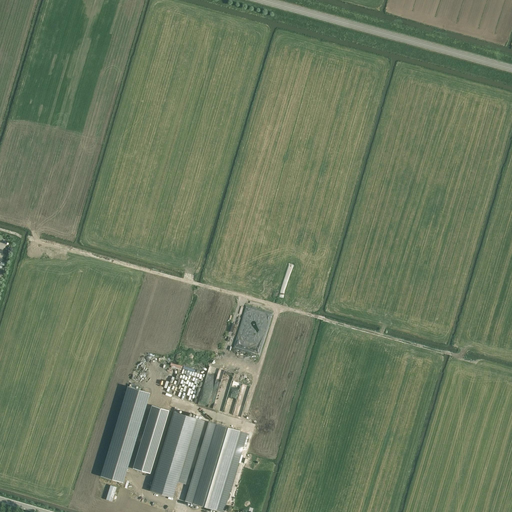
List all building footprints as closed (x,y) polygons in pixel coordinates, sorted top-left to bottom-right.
[(182,365),(175,387),(185,390),(192,368),(182,365)] [(201,375),(198,388),(201,388),(204,389),(208,372),(205,372),(204,376),(201,375)] [(127,386),(100,476),(123,483),(150,393),(127,386)] [(150,491),(173,497),(178,481),(186,484),(205,421),(196,418),(174,411),(150,491)] [(218,511),(221,511),(223,511),(241,455),(234,453),(241,431),(214,423),(208,445),(204,444),(187,501),(191,502),(190,503),(193,503),(196,504),(218,511)]
